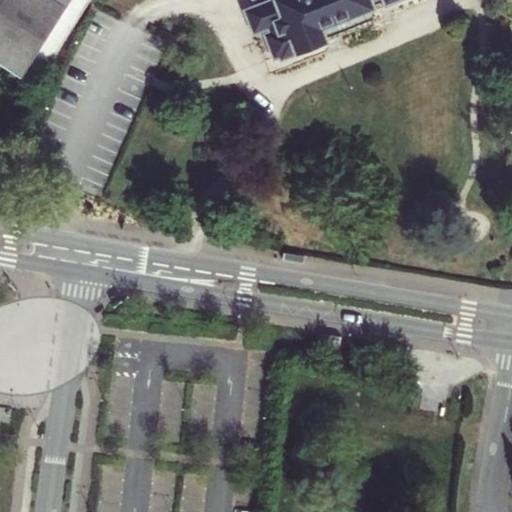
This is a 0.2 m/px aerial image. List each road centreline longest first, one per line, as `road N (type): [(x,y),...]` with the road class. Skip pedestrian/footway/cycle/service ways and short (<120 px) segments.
road 1 (tertiary): [(81,272),(511,342)]
road 2 (tertiary): [(511,316),(87,245)]
road 3 (residential): [(81,272),(48,511)]
road 4 (residential): [(511,372),(491,511)]
